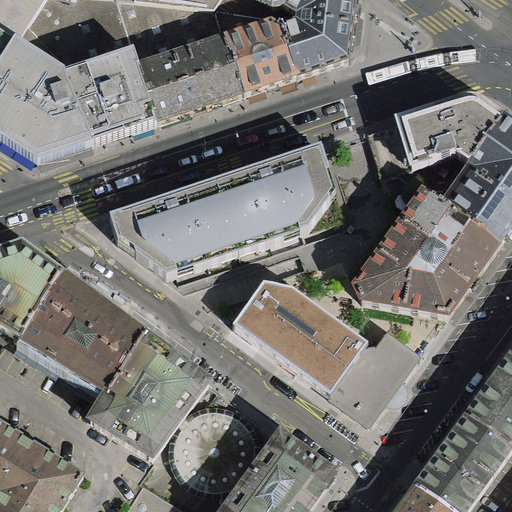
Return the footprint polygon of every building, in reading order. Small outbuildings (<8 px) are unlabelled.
[(0,0),(0,40),(15,50),(15,48),(29,28),(46,0),(0,0)] [(61,68),(65,80),(135,58),(118,3),(90,0),(46,0),(29,28),(59,60),(61,68)] [(215,13),(223,0),(138,0),(136,5),(215,13)] [(255,0),(274,12),(286,9),(291,0),(255,0)] [(291,0),(286,9),(300,19),(300,28),(283,33),(299,82),(349,67),(356,0),(291,0)] [(118,3),(135,58),(142,78),(228,51),(215,13),(136,5),(118,3)] [(228,51),(283,33),(279,21),(215,13),(228,51)] [(59,60),(29,28),(15,48),(57,75),(61,68),(59,60)] [(299,82),(283,33),(228,51),(244,100),(299,82)] [(0,71),(15,50),(0,40),(0,71)] [(57,75),(15,48),(15,50),(0,71),(0,143),(38,169),(93,151),(65,80),(57,75)] [(244,100),(228,51),(142,78),(159,129),(244,100)] [(159,129),(142,78),(135,58),(65,80),(93,151),(159,129)] [(464,110),(368,139),(383,184),(399,179),(457,161),(463,166),(471,171),(503,126),(482,111),(473,108),(464,110)] [(511,132),(503,126),(471,171),(480,178),(452,218),(499,253),(511,234),(511,132)] [(217,189),(240,260),(309,237),(331,207),(323,181),(330,178),(322,154),(217,189)] [(435,205),(463,166),(457,161),(399,179),(426,198),(435,205)] [(217,189),(110,224),(119,249),(131,245),(137,262),(168,284),(240,260),(217,189)] [(499,253),(452,218),(435,205),(426,198),(356,295),(363,308),(449,323),(499,253)] [(0,232),(0,252),(35,242),(29,223),(0,232)] [(0,331),(22,345),(62,281),(23,253),(0,260),(0,331)] [(109,400),(147,342),(62,281),(22,345),(109,400)] [(265,290),(234,333),(369,432),(386,409),(402,387),(419,363),(387,340),(378,352),(362,341),(357,347),(282,293),(265,290)] [(153,465),(174,437),(183,424),(210,389),(147,342),(109,400),(92,427),(153,465)] [(511,363),(469,423),(511,452),(511,363)] [(402,387),(386,409),(392,411),(398,409),(404,405),(407,398),(406,392),(402,387)] [(183,424),(174,437),(171,450),(170,456),(172,470),(178,482),(187,492),(201,500),(217,502),(232,499),(243,492),(251,485),(256,477),(260,465),(261,453),(258,440),(251,428),(242,420),(239,417),(224,412),(207,412),(195,417),(183,424)] [(418,493),(443,511),(472,511),(511,456),(511,452),(469,423),(418,493)] [(64,511),(84,481),(2,429),(0,433),(0,511),(64,511)] [(282,442),(256,477),(251,485),(231,511),(311,511),(335,481),(282,442)] [(129,511),(181,511),(144,489),(129,511)] [(443,511),(418,493),(404,511),(443,511)]
